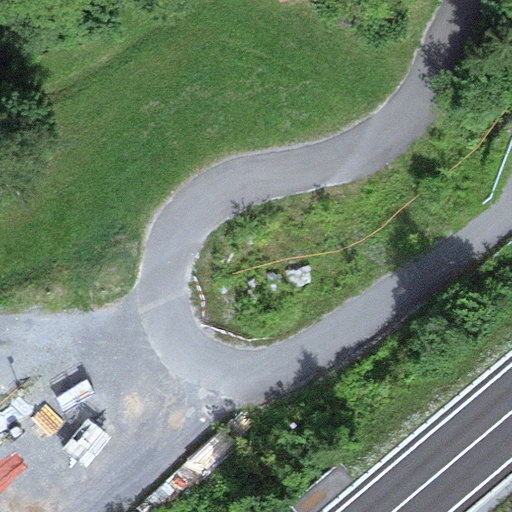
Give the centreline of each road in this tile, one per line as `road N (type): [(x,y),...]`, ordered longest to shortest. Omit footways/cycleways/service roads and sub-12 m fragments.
road 1 (track): [(511,212),(402,305),(269,369),(213,368),(188,344),(159,290),(172,229),(211,192),(268,165),(360,139),(416,102),(462,0)]
road 2 (track): [(98,511),(144,467),(181,389),(188,344)]
road 3 (trunk): [(511,415),(397,511)]
